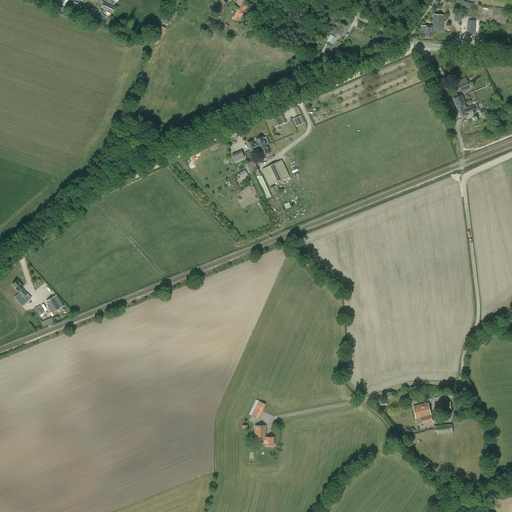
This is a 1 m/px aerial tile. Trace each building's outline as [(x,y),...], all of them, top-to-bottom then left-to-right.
[(464,0),(462,6),(472,9),(474,3),(464,0)] [(223,12),(228,4),(224,2),(219,10),(223,12)] [(103,7),(112,12),(114,8),(105,3),(103,7)] [(90,7),(86,16),(103,24),(107,17),(98,12),(94,11),(95,9),(90,7)] [(243,13),(238,10),(237,10),(236,12),(233,19),(239,22),(243,13)] [(433,15),(432,27),(434,27),(434,31),(443,32),(444,15),(433,15)] [(475,34),(476,21),(468,20),(467,33),(475,34)] [(342,36),(347,26),(340,23),(337,29),(333,27),(331,30),(334,32),(332,36),(331,35),(327,41),(334,44),(337,38),(336,38),(338,34),(342,36)] [(162,37),(166,29),(161,26),(157,34),(162,37)] [(433,37),(434,31),(434,27),(432,27),(421,26),(420,32),(424,33),(424,36),(433,37)] [(460,92),(470,88),(466,78),(456,82),(460,92)] [(458,109),(466,105),(462,96),(461,96),(460,94),(456,95),(457,98),(454,99),(456,104),(456,105),(457,107),(458,109)] [(466,105),(458,109),(462,118),(470,114),(470,115),(477,112),(476,112),(479,110),(477,105),(468,109),(466,105)] [(491,106),(486,108),(480,110),(483,117),(493,112),(491,106)] [(274,128),(285,123),(282,116),(271,120),(274,128)] [(305,123),(301,116),(293,120),(296,127),(305,123)] [(247,144),(250,151),(256,148),(256,149),(267,145),(270,144),(267,138),(265,139),(264,137),(256,140),(257,143),(254,144),(253,141),(247,144)] [(256,148),(250,151),(251,154),(257,151),(259,157),(270,152),(267,145),(256,149),(256,148)] [(238,152),(232,155),(235,162),(241,159),(238,152)] [(266,199),(271,197),(254,160),(249,162),(253,172),(254,172),(266,199)] [(282,160),(262,169),(270,186),(290,177),(282,160)] [(18,291),(19,293),(15,297),(22,306),(27,302),(24,297),(27,294),(22,288),(23,287),(17,280),(12,285),(15,288),(14,288),(18,291)] [(54,297),(46,301),(53,312),(60,308),(54,297)] [(36,311),(38,315),(44,312),(42,308),(41,308),(40,305),(35,308),(36,311)] [(258,419),(266,404),(256,400),(249,415),(258,419)] [(441,414),(452,413),(451,402),(440,402),(441,414)] [(423,424),(433,422),(428,403),(413,406),(416,419),(421,417),(423,424)] [(438,435),(453,433),(452,424),(434,426),(435,432),(437,432),(438,435)] [(266,446),(274,446),(274,437),(266,437),(266,426),(255,426),(255,440),(266,440),(266,446)]
